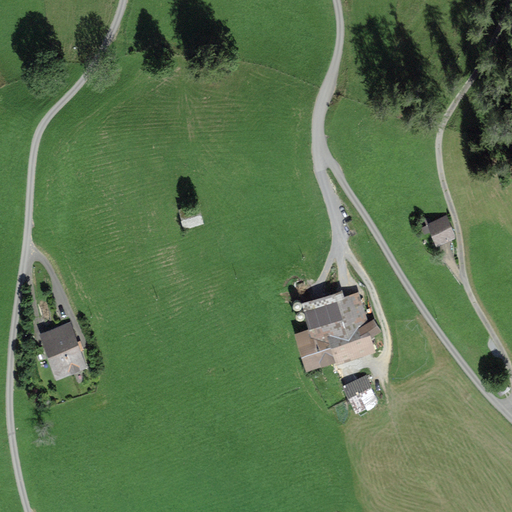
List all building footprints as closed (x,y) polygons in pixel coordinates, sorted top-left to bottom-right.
[(179,209),(184,228),(203,223),(199,204),(179,209)] [(433,225),(439,241),(453,236),(446,219),(433,225)] [(305,345),(310,362),(329,356),(329,358),(345,353),(347,359),(374,351),(368,338),(380,331),(373,320),(365,325),(356,296),(342,300),(340,292),(302,303),(311,331),(298,335),(301,346),(305,345)] [(46,333),(61,376),(79,370),(78,368),(85,366),(77,343),(75,344),(70,328),(66,330),(64,326),(46,333)] [(343,383),(355,412),(379,403),(367,373),(343,383)]
